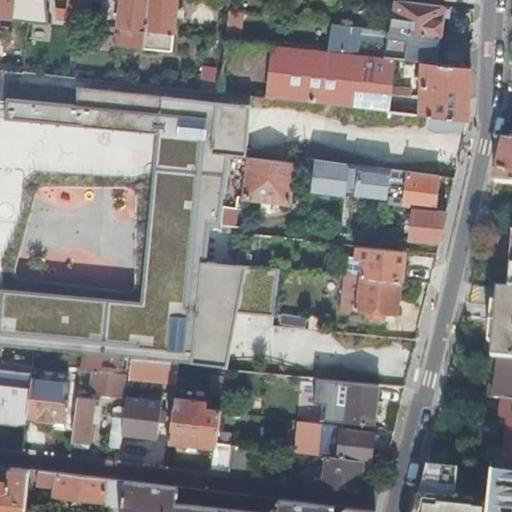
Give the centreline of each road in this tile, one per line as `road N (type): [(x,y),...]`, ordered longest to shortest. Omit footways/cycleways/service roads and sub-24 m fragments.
road 1 (residential): [(492,7),(486,120),(396,498)]
road 2 (residential): [(396,498),(0,452)]
